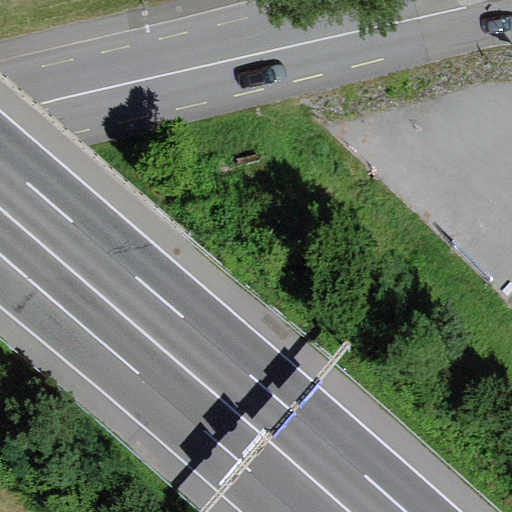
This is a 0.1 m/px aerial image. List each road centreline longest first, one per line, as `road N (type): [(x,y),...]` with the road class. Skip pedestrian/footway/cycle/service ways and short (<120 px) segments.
road 1 (primary): [(466,0),(0,113)]
road 2 (trunk): [(345,511),(64,264)]
